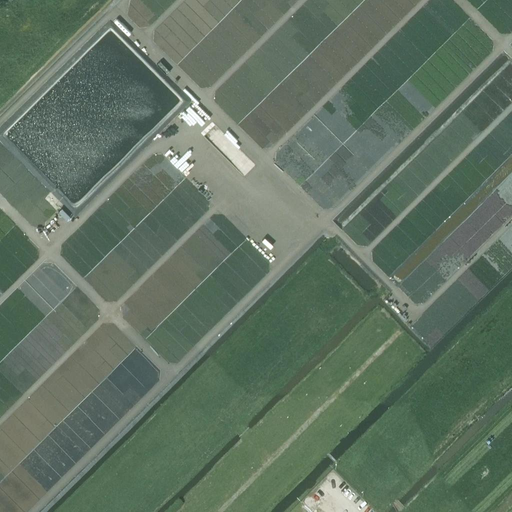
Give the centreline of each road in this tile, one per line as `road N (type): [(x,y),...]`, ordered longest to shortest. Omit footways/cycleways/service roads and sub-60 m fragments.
road 1 (track): [(219,511),(511,221)]
road 2 (unknown): [(51,511),(338,225)]
road 3 (unknown): [(338,225),(511,47)]
road 4 (unknown): [(338,225),(363,254),(511,110)]
